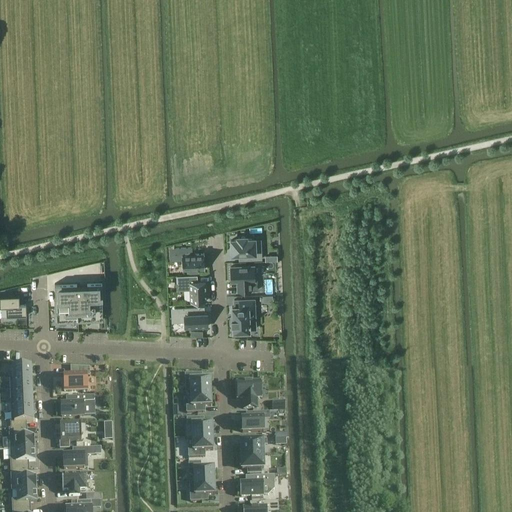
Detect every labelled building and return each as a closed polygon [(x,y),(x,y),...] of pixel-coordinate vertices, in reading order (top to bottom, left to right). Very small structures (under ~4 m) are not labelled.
[(237,237),(238,240),(232,240),(232,242),(230,243),(231,252),(232,252),(233,254),(246,254),(246,260),(262,259),(261,249),(255,249),(254,239),(246,239),(246,237),(237,237)] [(204,254),(192,254),(192,247),(176,248),(176,253),(175,253),(175,255),(176,255),(176,260),(182,260),(183,270),(190,270),(190,271),(197,270),(197,269),(204,269),(204,270),(205,270),(205,266),(205,257),(204,257),(204,253),(204,254)] [(254,266),(231,267),(232,281),(238,281),(238,284),(238,291),(258,290),(257,280),(254,280),(254,266)] [(206,301),(205,281),(198,282),(197,275),(177,276),(177,283),(189,282),(190,302),(206,301)] [(54,301),(55,324),(103,322),(102,299),(103,299),(102,282),(87,282),(87,286),(77,286),(77,283),(55,284),(55,301),(54,301)] [(19,294),(0,295),(0,306),(6,306),(7,317),(27,316),(26,305),(20,305),(19,294)] [(233,324),(234,334),(244,334),(244,332),(249,331),(249,316),(256,316),(255,299),(234,300),(235,307),(232,307),(233,318),(232,318),(232,324),(233,324)] [(177,321),(185,321),(185,328),(207,327),(207,313),(202,313),(201,307),(202,307),(202,306),(176,307),(176,308),(177,321)] [(10,379),(31,378),(31,367),(24,367),(24,365),(18,366),(18,368),(11,368),(12,379),(10,379)] [(89,368),(70,367),(70,377),(63,377),(64,392),(87,391),(86,377),(89,377),(89,368)] [(196,374),(185,375),(185,394),(210,393),(210,380),(197,380),(196,374)] [(10,379),(10,390),(32,389),(31,378),(10,379)] [(237,399),(244,399),(244,402),(244,410),(257,409),(256,399),(260,398),(260,382),(252,383),(252,381),(244,381),(244,383),(237,383),(237,399)] [(10,390),(10,401),(32,400),(32,389),(10,390)] [(210,393),(185,394),(185,395),(188,395),(188,407),(186,407),(186,414),(198,413),(198,407),(203,407),(211,407),(210,393)] [(61,417),(83,417),(83,407),(94,406),(94,396),(66,398),(66,403),(60,404),(61,417)] [(33,411),(32,400),(10,401),(11,412),(33,411)] [(10,423),(10,430),(27,429),(26,429),(26,423),(33,423),(33,411),(11,412),(11,423),(10,423)] [(241,422),(239,422),(240,431),(242,431),(242,433),(257,433),(264,433),(264,421),(270,420),(269,413),(263,413),(245,414),(246,415),(247,415),(247,420),(241,420),(241,422)] [(203,419),(186,419),(187,425),(192,425),(192,438),(212,438),(212,426),(211,424),(203,425),(203,419)] [(104,424),(104,432),(112,432),(112,424),(104,424)] [(80,425),(59,426),(60,443),(81,442),(80,425)] [(27,433),(27,429),(10,430),(9,430),(10,451),(34,449),(34,433),(27,433)] [(213,451),(212,438),(192,439),(193,452),(188,452),(188,458),(200,458),(200,452),(213,451)] [(266,441),(240,442),(240,446),(238,446),(239,456),(263,455),(262,446),(266,446),(266,441)] [(10,462),(11,471),(28,470),(28,463),(35,462),(34,449),(10,451),(10,462)] [(87,456),(94,456),(94,449),(76,449),(76,456),(63,457),(63,470),(87,469),(87,456)] [(239,456),(239,466),(241,466),(241,470),(249,470),(249,475),(261,474),(261,469),(263,469),(263,455),(239,456)] [(193,469),(194,483),(214,482),(213,469),(200,469),(200,463),(188,464),(188,470),(193,469)] [(29,477),(28,470),(11,471),(11,491),(36,490),(36,477),(29,477)] [(86,476),(62,477),(62,476),(62,493),(63,493),(63,492),(68,492),(68,498),(79,497),(79,491),(86,491),(86,476)] [(246,483),(240,483),(241,497),(263,496),(263,487),(274,486),(274,476),(246,478),(246,483)] [(214,496),(214,482),(194,483),(194,496),(189,497),(190,503),(202,502),(201,496),(214,496)] [(30,503),(37,503),(36,490),(11,491),(12,511),(30,511),(30,503)] [(91,511),(91,502),(76,502),(77,510),(66,510),(66,511),(91,511)] [(243,509),(243,511),(278,511),(278,502),(251,504),(251,509),(243,509)]
